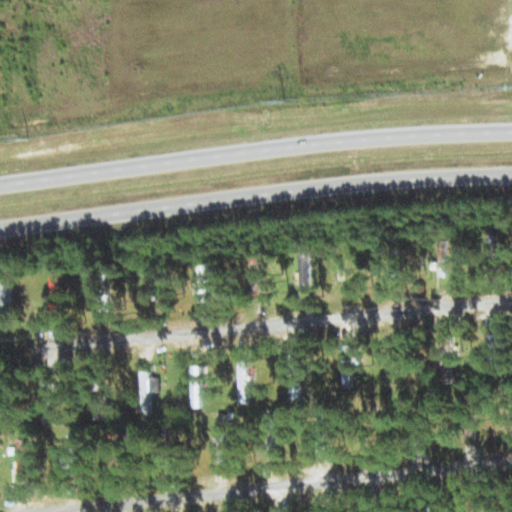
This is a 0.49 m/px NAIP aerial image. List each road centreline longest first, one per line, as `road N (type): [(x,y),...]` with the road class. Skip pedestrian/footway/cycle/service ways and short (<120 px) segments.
road 1 (trunk): [(511,131),(323,143),(0,184)]
road 2 (trunk): [(0,227),(381,181),(511,175)]
road 3 (residential): [(511,300),(56,345)]
road 4 (residential): [(511,462),(60,511)]
